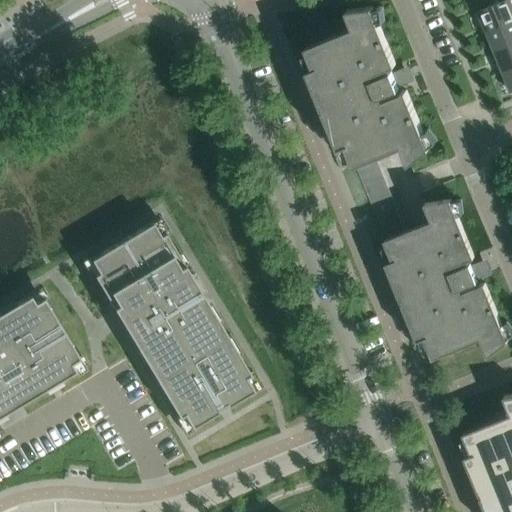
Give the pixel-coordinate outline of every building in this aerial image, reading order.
[(511,20),(511,4),(510,0),(503,0),(478,11),(478,12),(475,13),(480,26),(483,24),(486,31),(511,20)] [(393,72),(390,66),(396,63),(379,23),(385,20),(383,6),(373,7),(372,6),(347,9),(354,27),(306,46),(309,52),(302,54),(346,161),(352,159),(354,165),(402,145),(409,163),(430,147),(429,146),(437,140),(429,128),(423,130),(406,89),(401,92),(398,86),(409,81),(403,67),(393,72)] [(511,43),(511,20),(486,31),(494,51),(511,43)] [(511,67),(511,43),(494,51),(503,71),(511,67)] [(511,91),(511,67),(503,71),(511,92),(511,91)] [(385,187),(387,198),(405,194),(402,183),(385,187)] [(471,265),(471,264),(469,259),(474,256),(458,215),(463,213),(461,199),(451,200),(451,199),(425,202),(432,219),(385,239),(387,245),(381,247),(424,354),(431,351),(433,357),(481,338),(488,355),(508,340),(508,339),(511,335),(511,327),(507,321),(501,323),(485,282),(479,285),(477,279),(487,274),(482,260),(471,265)] [(160,234),(152,221),(90,258),(98,271),(93,274),(116,312),(120,309),(128,322),(124,325),(178,415),(183,412),(191,425),(217,409),(215,406),(223,401),(226,404),(252,388),(245,375),(249,372),(236,351),(231,354),(222,338),(227,335),(165,231),(160,234)] [(0,415),(9,410),(6,406),(17,400),(20,404),(51,385),(50,385),(54,382),(54,383),(76,370),(71,363),(80,358),(43,297),(35,302),(30,294),(15,304),(17,307),(1,316),(0,313),(0,415)] [(511,511),(511,394),(504,395),(511,413),(463,432),(466,438),(460,440),(488,511),(511,511)]
